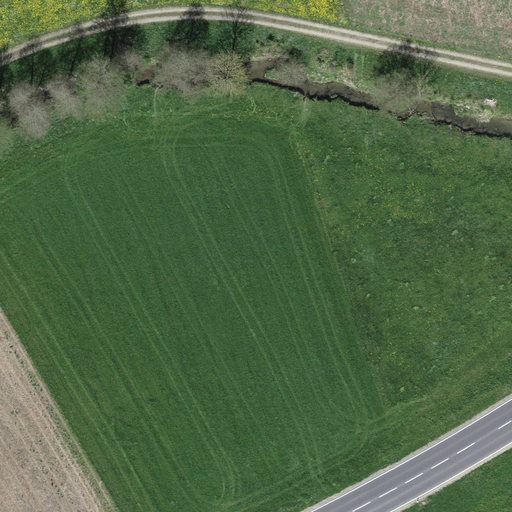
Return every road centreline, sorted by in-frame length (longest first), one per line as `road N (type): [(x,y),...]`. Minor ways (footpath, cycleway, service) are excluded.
road 1 (track): [(511,65),(240,13),(169,13),(91,28),(0,61)]
road 2 (secondary): [(511,420),(351,511)]
